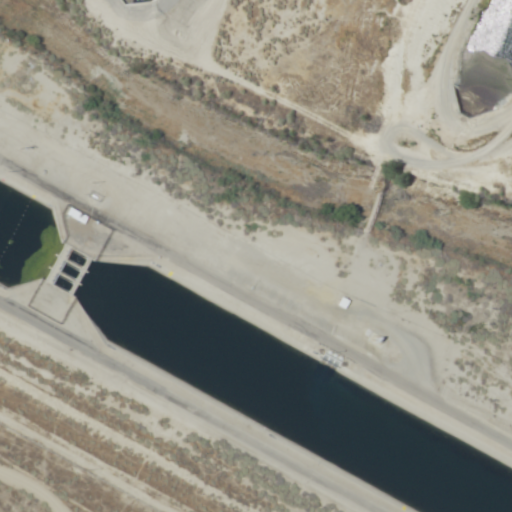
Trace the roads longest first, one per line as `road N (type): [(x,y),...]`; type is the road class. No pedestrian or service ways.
road 1 (residential): [(511,448),(326,326),(0,156)]
road 2 (track): [(511,102),(469,120),(437,106),(421,67),(460,0)]
